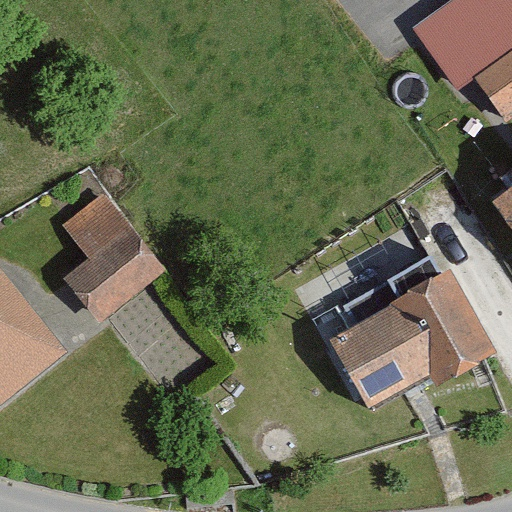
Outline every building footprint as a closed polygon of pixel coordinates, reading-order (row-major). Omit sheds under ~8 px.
[(511,42),(511,0),(458,0),(421,27),(459,80),(511,42)] [(511,108),(511,52),(482,74),(509,111),(511,108)] [(62,260),(108,309),(175,254),(110,163),(57,199),(87,236),(62,260)] [(511,163),(499,173),(511,190),(511,163)] [(0,405),(74,344),(0,246),(0,405)] [(499,359),(448,264),(339,328),(380,401),(443,369),(451,384),(499,359)]
